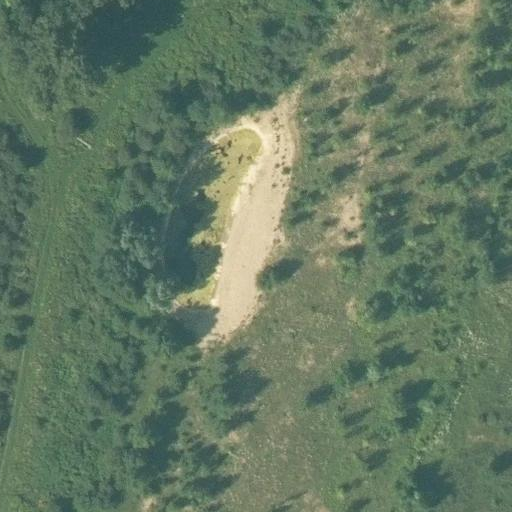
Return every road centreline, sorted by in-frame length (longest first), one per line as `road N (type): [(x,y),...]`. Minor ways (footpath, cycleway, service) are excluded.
road 1 (track): [(0,511),(58,182),(114,80),(236,0)]
road 2 (track): [(58,182),(10,88),(0,49)]
